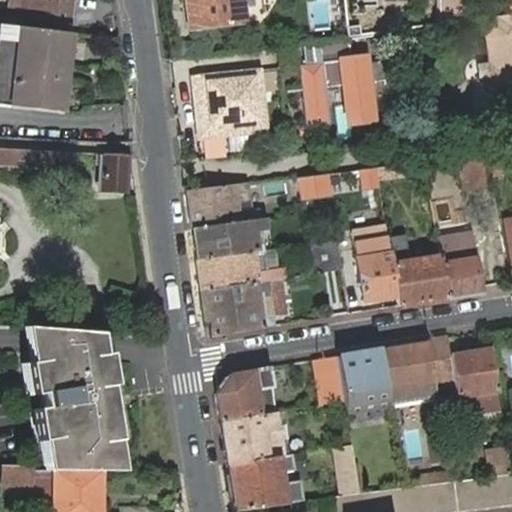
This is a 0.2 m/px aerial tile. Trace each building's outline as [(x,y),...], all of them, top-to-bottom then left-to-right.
[(16,22),(67,28),(70,0),(28,0),(27,5),(18,5),(10,4),(7,21),(16,22)] [(184,0),(189,32),(244,25),(241,0),(184,0)] [(496,67),(501,110),(511,108),(511,0),(508,0),(511,17),(483,21),(490,69),(496,67)] [(0,106),(57,113),(67,34),(0,25),(0,106)] [(300,66),(308,129),(332,127),(327,89),(348,86),(353,124),(374,121),(366,57),(352,59),(349,38),(348,39),(319,43),(321,58),(316,59),(317,64),(300,66)] [(103,71),(121,69),(119,52),(102,54),(103,71)] [(259,72),(197,81),(205,138),(266,129),(259,72)] [(0,147),(0,162),(7,162),(7,167),(53,168),(53,165),(73,165),(74,151),(0,147)] [(124,188),(125,154),(96,152),(94,165),(101,165),(100,188),(124,188)] [(481,156),(471,157),(463,158),(463,159),(468,186),(485,184),(481,156)] [(405,178),(403,166),(375,170),(377,182),(405,178)] [(377,182),(375,170),(358,172),(362,192),(378,189),(377,182)] [(329,197),(326,176),(296,180),(299,201),(329,197)] [(255,185),(247,187),(251,212),(259,212),(255,185)] [(247,187),(187,195),(192,231),(260,222),(259,212),(251,212),(247,187)] [(262,231),(260,222),(192,231),(195,261),(264,253),(263,245),(255,246),(254,232),(262,231)] [(387,240),(385,229),(352,234),(363,303),(396,299),(387,243),(387,240)] [(473,236),(438,243),(440,258),(447,300),(482,295),(473,236)] [(447,300),(440,258),(400,265),(396,239),(387,240),(387,243),(396,299),(398,309),(447,300)] [(335,244),(307,247),(311,276),(312,281),(341,277),(335,244)] [(265,260),(264,253),(195,261),(200,295),(268,283),(267,277),(260,277),(258,261),(265,260)] [(269,289),(268,283),(200,295),(206,340),(275,329),(272,314),(284,312),(280,288),(269,289)] [(107,336),(32,329),(34,342),(54,474),(99,475),(116,474),(106,389),(114,387),(113,374),(109,349),(107,336)] [(433,382),(433,383),(453,380),(457,411),(473,409),(474,413),(499,409),(489,351),(450,358),(448,340),(427,343),(433,382)] [(379,351),(385,390),(404,387),(404,389),(417,387),(417,385),(433,382),(427,343),(379,351)] [(344,411),(388,405),(385,390),(379,351),(335,359),(342,403),(344,411)] [(342,403),(335,359),(320,361),(327,406),(342,403)] [(216,395),(220,424),(259,417),(256,398),(272,396),(268,369),(230,376),(216,395)] [(220,424),(228,467),(277,459),(282,458),(275,415),(259,417),(220,424)] [(333,450),(341,498),(358,495),(350,448),(333,450)] [(491,450),(495,477),(510,475),(505,450),(491,450)] [(228,467),(234,511),(242,511),(285,506),(303,503),(300,484),(282,487),(280,474),(294,472),(291,457),(282,458),(277,459),(228,467)] [(99,511),(99,475),(54,474),(48,474),(35,474),(0,474),(0,494),(31,495),(31,511),(99,511)] [(341,498),(333,499),(334,511),(475,511),(511,507),(511,475),(510,475),(495,477),(358,495),(341,498)]
